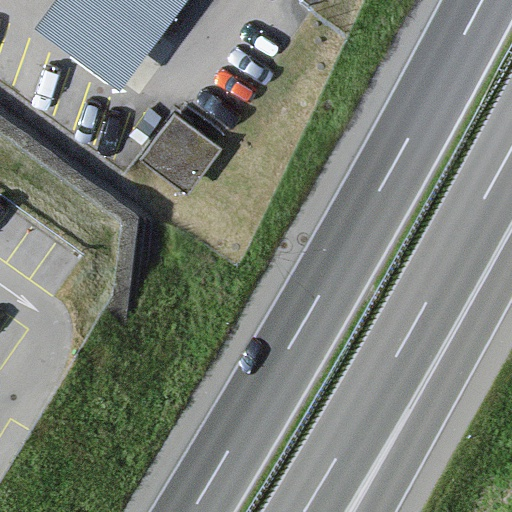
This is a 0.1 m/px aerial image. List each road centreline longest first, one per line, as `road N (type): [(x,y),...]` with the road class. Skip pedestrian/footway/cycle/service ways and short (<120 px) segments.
road 1 (motorway): [(482,0),(191,511)]
road 2 (motorway): [(304,511),(511,147)]
road 3 (motorway): [(371,511),(511,199)]
